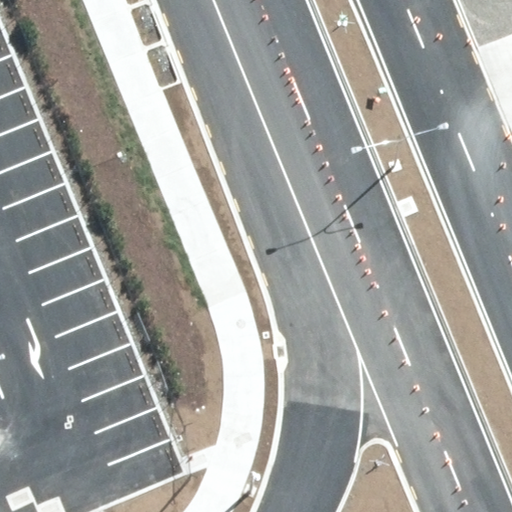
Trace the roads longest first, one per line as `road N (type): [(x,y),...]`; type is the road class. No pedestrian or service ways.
road 1 (unclassified): [(446,511),(231,0)]
road 2 (unclassified): [(370,0),(511,336)]
